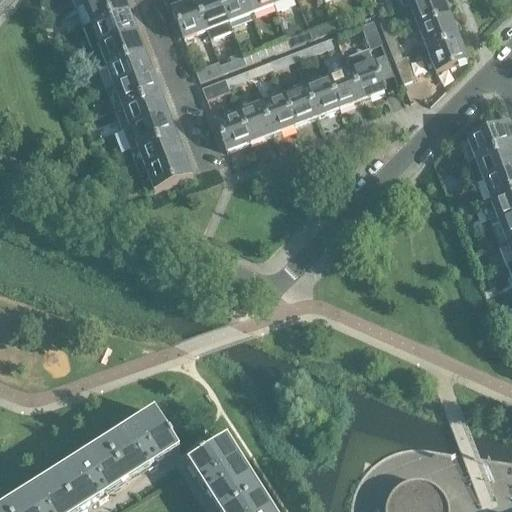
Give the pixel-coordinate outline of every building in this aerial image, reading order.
[(68,0),(73,12),(74,13),(107,0),(68,0)] [(107,0),(74,13),(82,34),(126,16),(119,0),(107,0)] [(207,35),(230,26),(219,0),(198,0),(194,2),(207,35)] [(219,0),(230,26),(252,18),(245,0),(219,0)] [(245,0),(252,18),(274,10),(270,0),(245,0)] [(270,0),(274,10),(297,1),(296,0),(270,0)] [(405,0),(409,8),(429,0),(405,0)] [(429,0),(409,8),(417,30),(448,18),(441,0),(429,0)] [(184,44),(207,35),(194,2),(171,10),(184,44)] [(82,34),(90,54),(134,37),(126,16),(82,34)] [(417,30),(426,52),(457,40),(448,18),(417,30)] [(332,27),(335,34),(347,30),(343,20),(331,25),(332,27)] [(380,27),(386,43),(394,39),(388,24),(380,27)] [(373,26),(361,31),(370,54),(382,49),(373,26)] [(310,35),(313,43),(335,34),(332,27),(310,35)] [(288,44),(291,52),(313,43),(310,35),(288,44)] [(90,54),(98,74),(142,57),(134,37),(90,54)] [(386,43),(395,65),(403,62),(394,39),(386,43)] [(457,40),(426,52),(435,75),(466,63),(457,40)] [(315,48),(319,57),(334,51),(330,42),(315,48)] [(265,53),(268,60),(291,52),(288,44),(265,53)] [(293,57),(296,66),(319,57),(315,48),(293,57)] [(243,61),(246,69),(268,60),(265,53),(243,61)] [(346,61),(350,72),(362,104),(385,95),(382,87),(388,84),(394,82),(386,60),(374,65),(373,63),(368,65),(364,54),(346,61)] [(98,74),(105,95),(150,78),(142,57),(98,74)] [(271,66),(274,74),(296,66),(293,57),(271,66)] [(395,65),(404,88),(409,86),(415,83),(407,60),(403,62),(395,65)] [(220,70),(223,78),(246,69),(243,61),(220,70)] [(195,74),(200,87),(223,78),(220,70),(219,65),(195,74)] [(248,74),(251,83),(274,74),(271,66),(248,74)] [(328,81),(340,112),(362,104),(350,72),(328,81)] [(225,83),(228,92),(251,83),(248,74),(225,83)] [(105,95),(113,115),(158,98),(150,78),(105,95)] [(305,89),(317,121),(340,112),(328,81),(305,89)] [(202,92),(207,104),(230,95),(228,92),(225,83),(202,92)] [(283,98),(295,129),(317,121),(305,89),(283,98)] [(113,115),(121,136),(166,119),(158,98),(113,115)] [(260,106),(273,138),(295,129),(283,98),(260,106)] [(238,115),(250,147),(273,138),(260,106),(238,115)] [(215,124),(227,156),(250,147),(238,115),(215,124)] [(121,136),(129,156),(173,139),(166,119),(121,136)] [(457,147),(465,168),(511,150),(502,129),(457,147)] [(129,156),(137,177),(181,160),(173,139),(129,156)] [(465,168),(473,189),(511,173),(511,153),(511,150),(465,168)] [(137,177),(145,198),(189,181),(181,160),(137,177)] [(511,173),(473,189),(481,209),(511,197),(511,173)] [(511,197),(481,209),(489,230),(511,220),(511,197)] [(511,220),(489,230),(497,250),(511,244),(511,220)] [(511,244),(497,250),(505,271),(511,268),(511,244)] [(494,291),(485,294),(488,302),(496,298),(494,291)] [(157,417),(4,511),(91,511),(102,505),(112,499),(182,455),(175,443),(176,442),(173,437),(172,438),(158,415),(157,416),(157,417)] [(271,511),(230,445),(231,445),(230,443),(208,457),(207,455),(201,458),(202,460),(190,467),(204,489),(202,490),(208,499),(210,498),(218,511),(271,511)] [(448,511),(448,508),(446,503),(443,498),(439,494),(435,490),(431,488),(422,485),(416,485),(410,485),(404,487),(399,490),(395,493),(391,498),(388,502),(386,507),(384,511),(448,511)]
